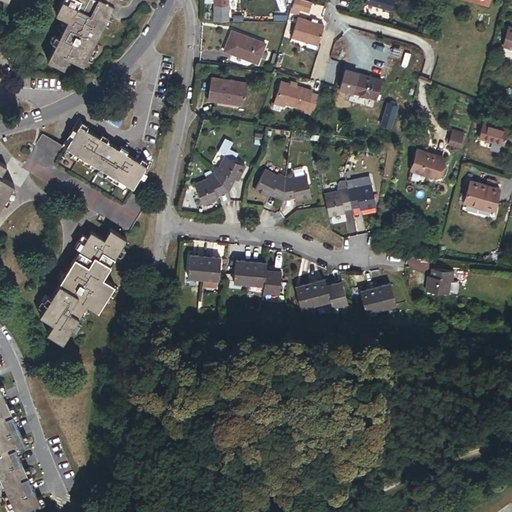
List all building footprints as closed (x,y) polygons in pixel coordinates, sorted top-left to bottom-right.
[(68,20),(48,60),(65,69),(70,58),(84,66),(116,0),(62,0),(56,14),(68,20)] [(229,0),(213,0),(213,20),(228,21),(229,0)] [(312,3),(302,0),(294,0),(292,8),(309,13),(312,3)] [(394,0),(365,0),(365,3),(383,8),(382,12),(391,14),(394,0)] [(324,25),(298,17),(292,38),(318,46),(324,25)] [(511,22),(509,22),(503,42),(511,44),(511,22)] [(432,25),(425,23),(422,33),(429,35),(432,25)] [(231,29),(222,48),(254,62),(263,42),(231,29)] [(357,74),(352,94),(376,99),(381,80),(357,74)] [(244,106),(247,83),(220,79),(219,82),(211,81),(208,101),(244,106)] [(314,116),(320,95),(313,93),(314,91),(297,86),(298,83),(291,81),(290,84),(282,81),(273,111),(283,114),(285,107),(286,107),(286,105),(307,111),(307,113),(314,116)] [(382,117),(380,125),(396,130),(403,107),(387,102),(382,117)] [(380,125),(382,117),(371,113),(368,122),(380,125)] [(309,131),(312,122),(304,119),(301,130),(309,131)] [(485,120),(480,136),(504,143),(509,128),(485,120)] [(133,189),(147,167),(80,125),(66,146),(133,189)] [(447,145),(462,147),(465,130),(450,128),(447,145)] [(419,146),(415,168),(443,173),(448,152),(419,146)] [(226,155),(219,167),(217,166),(213,173),(206,176),(207,179),(195,184),(203,205),(219,199),(218,196),(230,191),(235,180),(238,181),(246,166),(226,155)] [(0,206),(13,185),(0,177),(0,175),(6,166),(0,162),(0,206)] [(277,175),(265,169),(254,190),(269,197),(271,195),(282,201),(295,198),(295,201),(312,197),(307,175),(293,178),(293,175),(285,176),(278,173),(277,175)] [(473,176),(467,198),(496,206),(502,184),(473,176)] [(361,207),(361,209),(378,206),(372,177),(348,181),(349,185),(354,208),(361,207)] [(354,208),(349,185),(339,187),(340,190),(326,193),(331,216),(346,213),(346,210),(354,208)] [(92,231),(39,317),(52,325),(46,335),(63,345),(86,306),(98,313),(114,285),(103,278),(127,240),(110,230),(105,239),(92,231)] [(220,258),(189,255),(186,277),(218,280),(220,258)] [(265,263),(234,260),(232,282),(263,285),(262,293),(279,295),(281,272),(265,270),(265,263)] [(428,275),(426,292),(450,294),(450,293),(457,294),(458,282),(453,281),(455,270),(431,268),(431,276),(428,275)] [(325,279),(295,287),(301,309),(331,300),(327,286),(325,279)] [(343,282),(327,286),(331,300),(333,307),(348,303),(343,282)] [(392,284),(361,292),(367,313),(397,304),(392,284)] [(0,450),(2,454),(17,447),(26,443),(1,386),(0,386),(0,450)] [(26,511),(42,505),(17,447),(2,454),(0,454),(0,476),(1,480),(8,495),(14,508),(15,511),(26,511)] [(9,511),(14,508),(8,495),(3,498),(9,511)]
